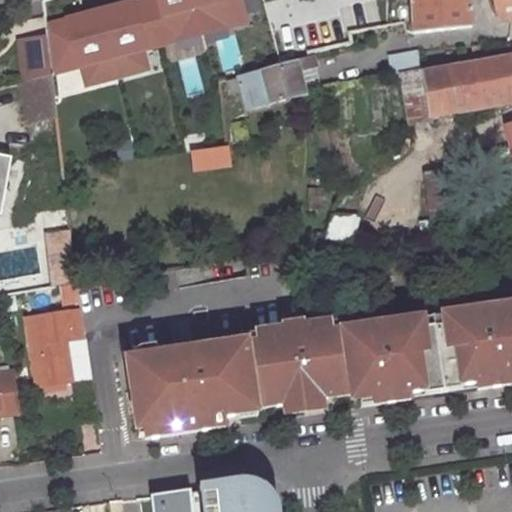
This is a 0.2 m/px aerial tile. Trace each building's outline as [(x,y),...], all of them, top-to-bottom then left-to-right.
[(134,0),(131,1),(145,52),(159,48),(202,37),(247,24),(240,0),(134,0)] [(410,0),(414,34),(472,28),(468,0),(410,0)] [(80,69),(145,52),(131,1),(114,5),(83,14),(46,24),(47,36),(52,77),(80,69)] [(511,18),(510,5),(494,7),(501,19),(511,18)] [(47,36),(16,40),(20,84),(52,77),(47,36)] [(150,72),(145,52),(80,69),(85,89),(118,80),(150,72)] [(392,56),(395,76),(421,71),(418,52),(409,53),(392,56)] [(511,106),(511,83),(507,57),(423,71),(432,119),(511,106)] [(299,62),(302,72),(317,68),(315,58),(308,60),(299,62)] [(308,96),(302,72),(299,62),(281,67),(237,78),(246,112),(308,96)] [(52,77),(20,84),(30,125),(55,118),(52,77)] [(229,167),(227,148),(190,152),(193,172),(229,167)] [(0,156),(0,217),(1,218),(10,158),(0,156)] [(326,215),(327,237),(355,236),(354,214),(326,215)] [(77,283),(69,231),(42,235),(51,287),(77,283)] [(511,309),(441,320),(442,331),(433,332),(436,351),(440,384),(440,385),(457,382),(458,389),(475,386),(486,384),(487,392),(504,389),(502,375),(511,373),(511,309)] [(27,321),(37,390),(47,389),(67,386),(91,383),(81,313),(27,321)] [(432,322),(433,332),(442,331),(441,320),(432,322)] [(422,323),(423,334),(433,332),(432,322),(422,323)] [(282,408),(295,406),(297,416),(320,413),(319,402),(330,401),(328,390),(348,387),(349,398),(357,397),(379,393),(381,407),(399,405),(398,397),(409,395),(424,393),(423,387),(440,385),(440,384),(436,351),(433,332),(423,334),(422,323),(341,335),(330,337),(329,325),(302,329),(301,326),(281,329),(281,332),(256,336),(257,346),(246,348),(248,356),(235,358),(233,347),(182,355),(184,365),(155,369),(154,359),(130,362),(130,366),(124,367),(128,395),(131,394),(133,407),(130,408),(135,440),(139,439),(140,443),(166,439),(164,429),(193,424),(194,435),(212,432),(210,422),(223,420),(237,417),(236,411),(254,408),(253,402),(271,399),(273,409),(282,408)] [(341,335),(340,324),(329,325),(330,337),(341,335)] [(246,348),(257,346),(256,336),(245,337),(246,345),(246,348)] [(235,358),(248,356),(246,348),(246,345),(233,347),(235,358)] [(155,369),(184,365),(182,355),(154,359),(155,369)] [(0,418),(17,416),(11,373),(0,375),(0,418)] [(504,389),(511,387),(511,373),(502,375),(504,389)] [(442,395),(458,393),(458,389),(457,382),(440,385),(442,395)] [(476,393),(487,392),(486,384),(475,386),(476,393)] [(424,398),(442,395),(440,385),(423,387),(424,393),(424,398)] [(67,386),(47,389),(48,395),(68,393),(67,386)] [(348,387),(328,390),(330,401),(349,398),(348,387)] [(358,411),(381,407),(379,393),(357,397),(358,411)] [(399,405),(411,403),(409,395),(398,397),(399,405)] [(255,412),(273,409),(271,399),(253,402),(254,408),(255,412)] [(295,406),(282,408),(284,418),(297,416),(295,406)] [(254,408),(236,411),(237,417),(238,422),(256,420),(255,412),(254,408)] [(223,420),(210,422),(212,432),(224,430),(223,420)] [(166,439),(194,435),(193,424),(164,429),(166,439)] [(274,511),(272,508),(263,500),(258,497),(251,494),(240,492),(240,496),(154,505),(154,511),(274,511)]
